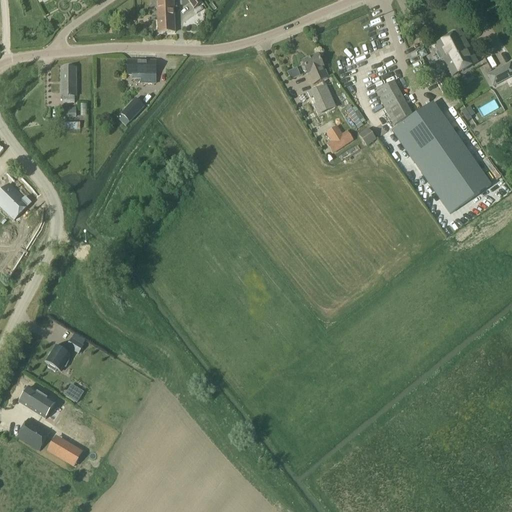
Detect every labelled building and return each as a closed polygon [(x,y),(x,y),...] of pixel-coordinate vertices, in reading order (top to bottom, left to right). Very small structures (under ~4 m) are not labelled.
[(173,0),(156,0),(158,33),(175,32),(173,0)] [(199,0),(187,0),(194,9),(202,3),(199,0)] [(460,31),(435,44),(453,76),(477,63),(460,31)] [(318,55),(303,62),(304,65),(303,65),(302,67),(303,71),(306,72),(307,71),(313,85),(328,78),(318,55)] [(128,61),(128,75),(133,75),(133,79),(142,79),(142,83),(156,84),(156,62),(128,61)] [(485,76),(491,87),(508,76),(502,66),(485,76)] [(291,79),(300,75),(297,68),(288,72),(291,79)] [(62,69),(62,96),(63,96),(63,103),(75,103),(75,96),(76,96),(76,69),(62,69)] [(394,82),(376,92),(395,126),(413,116),(394,82)] [(122,115),(129,120),(131,122),(145,108),(136,100),(122,115)] [(433,104),(416,116),(393,132),(392,132),(450,215),(491,187),(433,103),(434,103),(433,103),(433,104)] [(453,116),(459,126),(475,116),(469,106),(453,116)] [(62,108),(62,121),(76,121),(77,108),(62,108)] [(80,122),(63,122),(63,130),(79,130),(80,122)] [(359,136),(367,146),(376,139),(369,129),(359,136)] [(348,132),(332,142),(327,145),(333,154),(354,140),(348,132)] [(0,203),(0,230),(9,237),(16,227),(13,225),(21,214),(19,213),(24,206),(6,194),(0,203)] [(83,346),(72,339),(71,339),(66,347),(78,355),(84,347),(83,346)] [(71,356),(56,347),(51,354),(50,354),(48,357),(49,358),(46,363),(49,365),(48,368),(56,373),(57,370),(61,372),(64,367),(66,368),(70,360),(69,359),(71,356)] [(20,403),(46,419),(55,404),(29,388),(20,403)] [(84,393),(77,389),(71,400),(77,404),(84,393)] [(55,425),(76,437),(83,426),(61,414),(55,425)] [(29,419),(17,438),(40,452),(51,432),(29,419)] [(44,452),(72,467),(81,451),(53,435),(44,452)]
